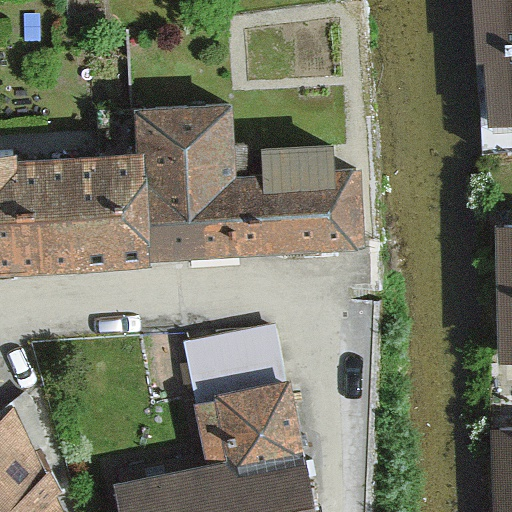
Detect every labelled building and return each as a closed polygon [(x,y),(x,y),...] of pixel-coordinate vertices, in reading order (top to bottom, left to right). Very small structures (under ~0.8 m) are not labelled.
[(511,0),(482,0),(491,126),(511,124),(511,0)] [(146,162),(0,167),(0,283),(165,277),(165,265),(368,257),(365,180),(351,180),(350,153),(248,157),(246,106),(144,110),(146,162)] [(511,227),(496,228),(499,364),(511,363),(511,227)] [(124,491),(127,511),(320,511),(301,388),(282,330),(190,350),(215,477),(124,491)] [(0,511),(74,511),(23,404),(0,427),(0,511)] [(511,511),(511,429),(490,430),(494,511),(511,511)]
